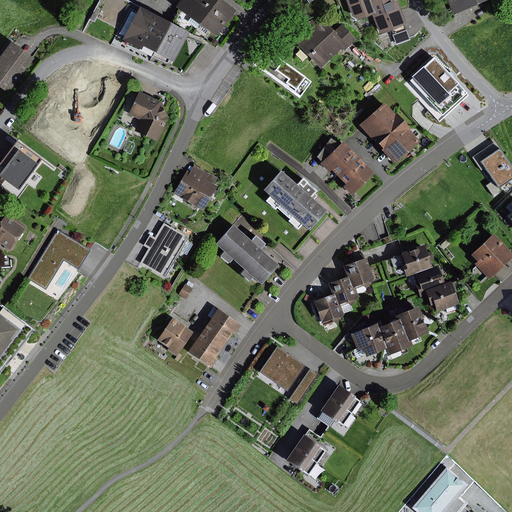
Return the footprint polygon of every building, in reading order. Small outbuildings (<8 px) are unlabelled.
[(193,28),(213,0),(177,0),(173,7),(190,19),(186,23),(193,28)] [(231,14),(234,10),(219,0),(213,0),(193,28),(204,36),(207,32),(215,38),(229,18),(230,19),(233,15),(231,14)] [(374,14),(369,0),(344,0),(350,17),(358,19),(370,15),(374,14)] [(369,0),(374,14),(370,15),(377,34),(404,25),(395,0),(393,0),(391,1),(391,0),(369,0)] [(485,0),(445,0),(452,15),(485,0)] [(172,23),(140,7),(136,14),(132,12),(120,34),(124,37),(122,40),(141,50),(143,46),(156,52),(172,23)] [(96,15),(92,13),(88,19),(93,22),(96,15)] [(305,34),(295,44),(317,68),(339,48),(342,51),(354,40),(340,25),(334,31),(322,19),(315,25),(311,20),(301,29),(305,34)] [(189,33),(172,23),(156,52),(174,62),(188,36),(189,33)] [(33,59),(9,41),(0,53),(0,88),(7,94),(33,59)] [(265,65),(256,58),(251,64),(298,99),(310,82),(295,70),(294,71),(273,55),(265,65)] [(356,62),(349,55),(342,63),(349,70),(356,62)] [(411,78),(444,114),(469,91),(436,55),(411,78)] [(163,103),(139,92),(130,113),(142,118),(136,131),(157,141),(168,118),(163,103)] [(381,103),(356,125),(369,139),(394,117),(381,103)] [(338,110),(330,105),(322,116),(331,121),(338,110)] [(395,116),(394,117),(369,139),(379,151),(405,128),(406,127),(395,116)] [(405,128),(379,151),(391,164),(417,142),(405,128)] [(0,179),(17,192),(40,159),(14,140),(0,159),(0,167),(1,168),(0,168),(0,179)] [(511,160),(498,140),(475,156),(500,190),(511,181),(511,160)] [(336,177),(356,158),(341,143),(319,164),(327,173),(330,170),(336,177)] [(372,174),(356,158),(336,177),(343,185),(341,187),(349,196),(372,174)] [(189,172),(186,170),(172,194),(200,211),(215,187),(212,185),(217,178),(208,173),(207,174),(193,166),(189,172)] [(294,184),(278,171),(260,190),(268,197),(263,201),(273,210),(275,208),(288,220),(286,222),(295,230),(299,225),(306,231),(324,212),(308,197),(313,191),(299,178),(294,184)] [(13,244),(26,227),(5,212),(0,218),(0,244),(4,248),(4,249),(7,251),(11,250),(14,247),(13,244)] [(164,277),(187,238),(162,224),(154,238),(149,235),(143,246),(147,249),(138,264),(158,275),(159,274),(164,277)] [(248,241),(229,225),(212,244),(221,252),(217,256),(226,264),(229,260),(241,270),(237,274),(246,282),(250,278),(258,285),(276,265),(257,249),(262,244),(252,236),(248,241)] [(88,249),(55,230),(25,279),(45,291),(63,261),(76,269),(88,249)] [(511,256),(511,255),(491,234),(469,255),(475,262),(473,264),(488,279),(511,256)] [(450,244),(446,240),(439,246),(444,250),(450,244)] [(425,252),(422,244),(415,247),(416,248),(407,252),(406,250),(399,253),(400,255),(389,259),(392,268),(403,264),(404,269),(402,270),(404,277),(407,276),(413,274),(431,267),(430,266),(428,259),(432,258),(429,251),(425,252)] [(364,258),(341,266),(345,277),(346,277),(350,288),(353,287),(353,289),(355,293),(364,290),(364,289),(372,279),(371,278),(364,258)] [(436,265),(430,266),(431,267),(413,274),(407,276),(411,285),(414,284),(418,297),(421,296),(424,295),(423,291),(443,284),(436,265)] [(345,277),(326,284),(330,295),(332,294),(336,305),(338,305),(341,313),(351,310),(349,305),(357,296),(356,295),(355,293),(353,289),(353,287),(350,288),(346,277),(345,277)] [(185,300),(192,289),(191,288),(193,284),(188,281),(185,285),(184,284),(177,295),(185,300)] [(424,295),(421,296),(422,299),(425,298),(428,306),(432,305),(435,313),(444,309),(445,313),(456,309),(455,305),(457,304),(452,291),(455,290),(452,282),(449,283),(448,282),(443,284),(423,291),(424,295)] [(342,314),(341,313),(338,305),(336,305),(332,294),(330,295),(311,302),(320,323),(321,322),(324,330),(336,326),(335,322),(342,314)] [(406,342),(409,341),(427,333),(421,318),(422,317),(420,312),(418,312),(416,306),(392,316),(394,321),(397,320),(406,342)] [(232,335),(239,325),(212,308),(207,316),(210,318),(201,333),(221,346),(230,334),(232,335)] [(0,316),(0,354),(18,330),(0,316)] [(175,356),(191,332),(170,318),(155,341),(166,348),(165,350),(175,356)] [(376,328),(385,349),(387,356),(389,355),(390,359),(399,355),(398,351),(411,346),(409,341),(406,342),(397,320),(394,321),(376,328)] [(375,323),(348,334),(354,349),(351,350),(355,358),(363,354),(364,358),(385,349),(376,328),(375,323)] [(214,358),(221,346),(201,333),(189,352),(211,366),(216,359),(214,358)] [(285,391),(303,365),(275,347),(257,372),(285,391)] [(317,375),(309,369),(288,399),(296,405),(317,375)] [(335,386),(326,399),(349,414),(358,401),(335,386)] [(349,414),(326,399),(318,411),(320,413),(316,418),(330,427),(333,422),(334,423),(335,422),(341,426),(349,414)] [(299,435),(291,447),(315,463),(323,450),(299,435)] [(315,463),(291,447),(282,461),(300,472),(300,471),(307,475),(315,463)] [(442,511),(465,485),(444,467),(409,508),(413,511),(442,511)]
